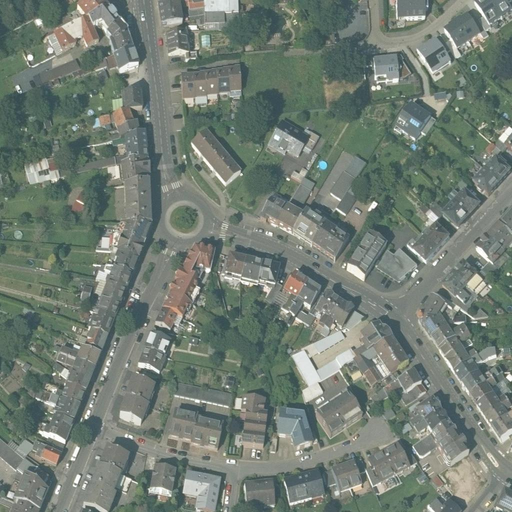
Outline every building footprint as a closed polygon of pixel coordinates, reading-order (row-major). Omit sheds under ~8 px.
[(24,0),(25,1),(24,1),(28,9),(34,6),(36,5),(33,0),(24,0)] [(70,0),(66,0),(62,4),(66,10),(76,5),(75,3),(74,4),(70,0)] [(88,0),(86,2),(77,8),(85,19),(87,18),(88,19),(108,9),(108,8),(108,7),(106,5),(105,4),(100,0),(88,0)] [(157,0),(157,6),(188,1),(189,7),(189,11),(204,9),(204,15),(224,15),(226,15),(228,15),(237,14),(236,0),(157,0)] [(397,0),(398,5),(396,5),(396,19),(404,19),(404,21),(425,20),(424,11),(427,11),(427,3),(424,3),(423,0),(397,0)] [(480,0),(474,4),(483,18),(490,28),(497,24),(496,22),(511,11),(507,4),(504,0),(480,0)] [(188,1),(157,6),(161,28),(182,24),(180,8),(189,7),(188,1)] [(34,6),(28,9),(32,16),(38,13),(34,6)] [(120,22),(108,9),(88,19),(92,29),(101,24),(106,35),(120,22)] [(204,9),(189,11),(190,18),(204,15),(204,9)] [(224,15),(204,15),(204,25),(224,25),(224,24),(229,24),(229,21),(224,21),(224,15)] [(462,19),(455,23),(468,42),(480,34),(473,24),(468,16),(462,20),(462,19)] [(85,19),(66,28),(72,41),(81,37),(86,48),(98,42),(92,29),(88,19),(87,18),(85,19)] [(490,28),(483,18),(478,21),(485,32),(490,28)] [(473,24),(480,34),(483,39),(488,36),(485,32),(478,21),(473,24)] [(126,28),(120,22),(106,35),(111,40),(109,43),(114,56),(133,50),(126,28)] [(468,42),(455,23),(449,27),(450,28),(444,32),(450,41),(456,50),(468,42)] [(66,28),(53,34),(61,51),(74,44),(72,41),(66,28)] [(186,32),(166,34),(168,56),(185,55),(190,54),(189,37),(186,37),(186,32)] [(440,37),(425,47),(426,48),(436,41),(445,55),(450,51),(445,44),(440,37)] [(425,47),(417,52),(432,75),(451,63),(445,55),(436,41),(426,48),(425,47)] [(460,55),(456,50),(450,41),(445,44),(450,51),(455,59),(460,55)] [(133,50),(114,56),(104,61),(106,66),(107,69),(117,66),(119,72),(138,65),(133,50)] [(381,58),(371,59),(372,72),(374,71),(375,80),(376,79),(385,79),(386,83),(398,81),(398,80),(397,70),(399,69),(400,71),(401,70),(396,63),(396,59),(381,60),(381,58)] [(399,58),(396,59),(396,63),(401,70),(400,71),(399,69),(397,70),(398,80),(405,79),(411,75),(399,58)] [(92,66),(72,74),(74,78),(84,74),(106,66),(104,61),(92,66)] [(104,71),(94,74),(96,82),(107,78),(104,71)] [(233,72),(227,72),(229,94),(240,93),(239,71),(234,71),(233,72)] [(227,72),(222,73),(222,74),(216,74),(217,95),(229,94),(227,72)] [(210,76),(204,76),(206,97),(218,96),(217,95),(216,74),(211,75),(210,76)] [(199,77),(193,78),(194,99),(206,98),(206,97),(204,76),(199,76),(199,77)] [(186,77),(181,78),(182,101),(194,100),(194,99),(193,78),(187,78),(186,77)] [(140,93),(121,95),(123,112),(128,111),(142,108),(140,93)] [(431,118),(411,105),(397,127),(403,131),(401,133),(415,142),(420,133),(431,118)] [(123,112),(112,116),(109,117),(110,123),(114,122),(117,129),(133,123),(128,111),(123,112)] [(109,117),(98,119),(100,127),(104,125),(104,124),(110,123),(109,117)] [(431,118),(420,133),(425,137),(436,121),(431,118)] [(133,123),(117,129),(119,135),(120,139),(140,133),(137,122),(133,123)] [(307,139),(282,125),(271,144),(278,148),(276,151),(283,155),(285,152),(296,158),(302,148),(307,139)] [(120,139),(112,141),(113,144),(126,143),(128,157),(128,161),(147,160),(144,132),(120,139)] [(302,148),(310,153),(319,139),(310,134),(307,139),(302,148)] [(206,135),(191,147),(225,187),(240,174),(206,135)] [(511,140),(511,142),(509,140),(504,146),(503,147),(507,150),(511,154),(511,140)] [(500,142),(494,148),(496,150),(502,155),(507,150),(503,147),(504,146),(500,142)] [(492,146),(486,152),(491,156),(496,150),(494,148),(492,146)] [(114,159),(58,173),(57,171),(49,173),(46,160),(24,166),(29,186),(120,165),(128,163),(128,161),(128,157),(114,159)] [(355,158),(344,174),(355,181),(366,164),(355,158)] [(147,160),(128,161),(128,163),(120,165),(121,175),(121,179),(123,178),(124,187),(149,183),(147,160)] [(499,164),(496,162),(486,173),(499,185),(510,174),(504,169),(506,167),(501,162),(499,164)] [(120,165),(108,168),(109,179),(121,175),(120,165)] [(499,185),(486,173),(478,182),(475,180),(472,183),(479,189),(477,192),(482,196),(484,194),(488,198),(499,185)] [(344,174),(331,195),(341,201),(346,193),(355,181),(344,174)] [(149,183),(124,187),(125,202),(128,202),(128,206),(127,206),(127,217),(126,217),(126,226),(151,226),(149,183)] [(286,209),(277,226),(289,232),(293,235),(302,219),(294,214),(296,210),(299,212),(310,193),(300,186),(286,209)] [(341,201),(336,210),(345,216),(356,199),(346,193),(341,201)] [(479,207),(465,194),(455,205),(469,219),(479,207)] [(287,203),(274,196),(271,201),(284,208),(287,203)] [(271,201),(271,200),(259,220),(265,223),(267,220),(277,226),(286,209),(284,208),(271,201)] [(469,219),(455,205),(444,217),(458,230),(469,219)] [(302,219),(293,235),(311,247),(325,226),(318,221),(320,220),(315,217),(314,218),(306,213),(302,219)] [(432,224),(437,220),(432,213),(426,217),(432,224)] [(511,217),(510,215),(499,227),(511,239),(511,217)] [(348,241),(333,231),(335,228),(330,224),(333,220),(330,218),(325,226),(311,247),(334,262),(348,241)] [(447,228),(440,221),(435,226),(437,228),(442,233),(447,228)] [(126,226),(122,226),(120,227),(119,230),(118,229),(117,233),(116,233),(116,236),(114,235),(111,254),(119,254),(137,262),(151,226),(126,226)] [(511,239),(499,227),(488,239),(501,252),(510,242),(511,243),(511,239)] [(437,228),(432,233),(430,231),(423,238),(438,252),(449,240),(442,233),(437,228)] [(367,237),(346,270),(363,281),(385,248),(367,237)] [(438,252),(423,238),(416,246),(418,248),(414,253),(426,265),(438,252)] [(501,252),(488,239),(477,251),(490,264),(493,267),(494,266),(499,261),(496,258),(501,252)] [(213,253),(193,249),(182,272),(191,276),(195,272),(204,274),(210,275),(211,269),(213,253)] [(417,267),(400,252),(394,258),(387,253),(377,269),(399,283),(405,278),(406,280),(410,275),(409,274),(417,267)] [(137,262),(119,254),(113,269),(131,277),(137,262)] [(245,260),(229,257),(227,267),(224,266),(222,277),(225,277),(224,279),(232,281),(232,278),(240,279),(245,260)] [(262,264),(245,260),(240,279),(240,280),(240,284),(248,286),(248,284),(257,285),(258,281),(262,264)] [(278,268),(262,264),(258,281),(266,282),(265,288),(271,290),(273,290),(273,287),(275,288),(276,286),(277,277),(276,277),(278,268)] [(493,267),(490,264),(482,273),(489,281),(499,271),(494,266),(493,267)] [(478,278),(464,265),(454,276),(467,288),(472,293),(473,293),(473,294),(483,283),(478,278)] [(131,277),(113,269),(104,268),(104,273),(111,275),(109,280),(107,279),(105,283),(108,284),(125,292),(131,277)] [(191,276),(182,272),(169,296),(186,305),(191,308),(194,301),(191,300),(198,287),(192,285),(195,278),(191,276)] [(489,281),(482,273),(478,278),(483,283),(485,285),(489,281)] [(307,284),(293,276),(283,293),(291,297),(284,309),(286,311),(289,313),(307,284)] [(467,288),(454,276),(442,288),(451,296),(456,301),(457,299),(466,307),(468,306),(466,305),(475,295),(473,294),(473,293),(472,293),(467,288)] [(125,292),(108,284),(102,299),(119,306),(125,292)] [(307,284),(289,313),(293,315),(294,316),(295,316),(302,304),(310,309),(320,292),(307,284)] [(273,290),(271,290),(265,301),(270,305),(279,289),(276,286),(275,288),(273,287),(273,290)] [(90,296),(82,295),(80,302),(88,304),(90,296)] [(186,305),(169,296),(162,312),(178,320),(181,321),(186,312),(189,311),(191,308),(186,305)] [(326,296),(315,313),(319,315),(320,314),(325,317),(324,319),(322,320),(317,328),(322,331),(339,304),(326,296)] [(466,307),(457,299),(456,301),(451,296),(447,302),(465,314),(468,309),(466,307)] [(283,302),(276,298),(272,304),(279,309),(283,302)] [(119,306),(102,299),(95,314),(114,321),(119,306)] [(439,316),(436,315),(442,305),(433,300),(421,318),(420,318),(421,325),(432,341),(448,331),(439,316)] [(339,304),(322,331),(327,334),(332,326),(331,324),(332,322),(336,324),(335,326),(341,329),(352,312),(339,304)] [(178,320),(162,312),(155,326),(170,333),(173,326),(175,327),(178,320)] [(488,319),(480,312),(474,319),(475,321),(488,319)] [(114,321),(95,314),(95,317),(94,316),(88,330),(91,332),(107,338),(114,321)] [(377,327),(359,338),(362,343),(360,345),(363,349),(352,355),(352,356),(355,361),(373,351),(374,352),(390,340),(385,332),(384,331),(381,331),(380,332),(378,328),(377,327)] [(464,328),(459,331),(463,337),(468,334),(464,328)] [(448,331),(432,341),(439,352),(463,337),(459,331),(455,334),(453,337),(448,331)] [(107,338),(91,332),(85,347),(98,352),(101,353),(107,338)] [(303,351),(290,357),(308,389),(317,384),(330,376),(338,371),(355,361),(352,356),(352,355),(350,351),(315,372),(307,359),(318,353),(344,339),(339,332),(302,349),(303,351)] [(471,340),(468,334),(463,337),(467,343),(471,340)] [(169,344),(150,336),(144,351),(161,358),(164,351),(166,352),(169,344)] [(463,337),(439,352),(447,364),(463,353),(459,346),(463,346),(467,343),(463,337)] [(390,340),(374,352),(376,356),(381,364),(398,352),(390,340)] [(85,347),(82,346),(81,348),(81,349),(96,356),(98,352),(85,347)] [(96,356),(81,349),(81,348),(79,347),(75,355),(61,349),(59,355),(77,363),(94,370),(98,361),(100,357),(96,356)] [(463,353),(447,364),(455,375),(484,356),(481,350),(470,357),(468,360),(463,353)] [(161,358),(144,351),(138,367),(159,375),(165,360),(161,358)] [(355,361),(338,371),(346,382),(350,379),(352,382),(363,376),(373,370),(369,364),(374,361),(374,358),(376,356),(374,352),(373,351),(355,361)] [(398,352),(381,364),(390,377),(407,365),(398,352)] [(77,363),(59,355),(56,361),(75,368),(77,363)] [(373,370),(381,364),(376,356),(374,358),(374,361),(369,364),(373,370)] [(484,356),(455,375),(462,387),(479,375),(474,368),(479,367),(488,361),(484,356)] [(72,374),(58,363),(53,369),(69,381),(71,376),(72,374)] [(94,370),(77,363),(75,368),(72,374),(71,376),(89,383),(92,377),(91,377),(94,370)] [(373,370),(381,383),(390,377),(381,364),(373,370)] [(381,383),(373,370),(363,376),(372,389),(381,383)] [(500,370),(494,374),(498,379),(504,375),(500,370)] [(412,373),(382,392),(386,398),(398,391),(400,395),(401,394),(403,396),(420,386),(412,373)] [(462,387),(465,391),(465,390),(470,398),(498,379),(494,374),(486,379),(484,382),(479,375),(462,387)] [(234,380),(226,378),(224,386),(233,388),(234,380)] [(498,379),(470,398),(475,405),(477,409),(477,408),(494,397),(490,391),(492,390),(501,384),(498,379)] [(153,389),(133,380),(126,399),(127,399),(146,407),(153,389)] [(308,389),(302,393),(305,403),(322,394),(317,384),(308,389)] [(85,393),(67,386),(61,400),(79,408),(85,393)] [(202,391),(176,386),(173,398),(200,403),(202,391)] [(420,386),(403,396),(400,398),(406,407),(417,400),(426,394),(420,386)] [(231,397),(202,391),(200,403),(230,409),(231,397)] [(382,392),(370,399),(379,411),(385,407),(381,401),(386,398),(382,392)] [(61,400),(43,393),(40,402),(57,408),(58,406),(60,407),(58,411),(57,415),(73,422),(79,408),(61,400)] [(347,396),(316,416),(330,439),(362,418),(347,396)] [(494,397),(477,408),(485,420),(511,401),(511,400),(509,396),(501,401),(499,404),(494,397)] [(147,407),(127,399),(120,417),(140,425),(147,407)] [(253,399),(251,401),(242,400),(240,413),(246,414),(253,415),(254,413),(256,414),(258,416),(260,416),(261,416),(262,416),(264,402),(257,401),(256,399),(253,399)] [(511,401),(485,420),(492,431),(509,420),(505,413),(508,412),(511,409),(511,401)] [(432,402),(414,413),(417,418),(419,417),(421,419),(414,422),(410,425),(413,430),(439,413),(439,412),(439,411),(437,408),(435,407),(432,402)] [(388,408),(380,413),(387,423),(395,419),(388,408)] [(256,414),(254,413),(253,415),(246,414),(245,424),(266,427),(266,421),(265,421),(266,416),(262,416),(261,416),(260,416),(258,416),(256,414)] [(413,430),(408,434),(412,440),(424,432),(427,429),(431,435),(447,424),(439,413),(413,430)] [(175,414),(170,437),(191,442),(196,422),(196,418),(175,414)] [(73,422),(57,415),(57,416),(56,418),(55,418),(49,431),(67,437),(73,422)] [(303,417),(285,415),(285,417),(280,416),(277,437),(291,439),(295,451),(312,446),(311,445),(308,433),(303,417)] [(509,420),(492,431),(498,438),(497,438),(501,444),(511,435),(511,424),(509,420)] [(222,427),(196,422),(191,442),(191,445),(217,451),(222,427)] [(266,427),(245,424),(243,435),(250,436),(252,437),(254,437),(256,435),(258,436),(258,437),(263,437),(264,432),(265,432),(266,427)] [(468,455),(447,424),(431,435),(412,448),(419,458),(423,459),(439,448),(443,453),(441,454),(450,468),(468,455)] [(49,431),(47,430),(48,428),(41,426),(38,434),(47,438),(64,445),(67,437),(49,431)] [(313,431),(308,433),(311,445),(317,443),(313,431)] [(256,435),(254,437),(252,437),(250,436),(243,435),(242,445),(263,448),(264,442),(262,442),(263,437),(258,437),(258,436),(256,435)] [(64,445),(47,438),(45,443),(52,446),(62,450),(64,445)] [(15,454),(0,441),(0,458),(16,472),(24,461),(15,454)] [(62,450),(52,446),(50,451),(60,456),(62,450)] [(50,451),(40,447),(37,453),(35,457),(56,466),(60,456),(50,451)] [(403,457),(397,447),(383,455),(395,477),(402,473),(401,471),(408,467),(403,457)] [(27,456),(18,449),(15,454),(24,461),(27,456)] [(128,457),(107,449),(100,468),(120,476),(128,457)] [(409,454),(403,457),(408,467),(409,469),(417,465),(409,454)] [(395,477),(383,455),(368,463),(374,473),(379,482),(385,479),(386,482),(395,477)] [(361,461),(353,464),(357,476),(366,473),(361,461)] [(353,464),(342,468),(349,489),(360,485),(357,476),(353,464)] [(31,466),(24,475),(26,477),(31,480),(38,471),(31,466)] [(126,493),(131,480),(120,476),(100,468),(99,468),(83,507),(92,511),(94,511),(107,511),(115,496),(112,494),(114,489),(126,493)] [(175,472),(154,468),(152,478),(150,491),(171,495),(175,472)] [(342,468),(331,472),(336,485),(338,493),(349,489),(342,468)] [(44,472),(39,469),(38,471),(31,480),(41,488),(47,479),(42,475),(44,472)] [(331,471),(323,474),(327,488),(336,485),(331,472),(331,471)] [(317,473),(285,482),(291,504),(311,499),(310,496),(322,493),(317,473)] [(379,482),(374,473),(367,476),(373,489),(380,485),(379,482)] [(442,473),(429,482),(436,492),(449,483),(442,473)] [(213,511),(219,481),(187,475),(183,496),(204,499),(201,511),(203,511),(213,511)] [(31,480),(26,477),(24,483),(21,482),(15,498),(18,499),(16,504),(18,505),(36,511),(38,511),(47,492),(41,488),(31,480)] [(152,478),(146,477),(144,490),(150,491),(152,478)] [(272,482),(244,485),(246,505),(264,503),(264,507),(274,506),(272,482)] [(511,511),(511,495),(510,495),(511,494),(505,491),(502,497),(496,510),(500,511),(511,511)] [(457,511),(448,502),(441,509),(434,503),(427,510),(429,511),(457,511)]
